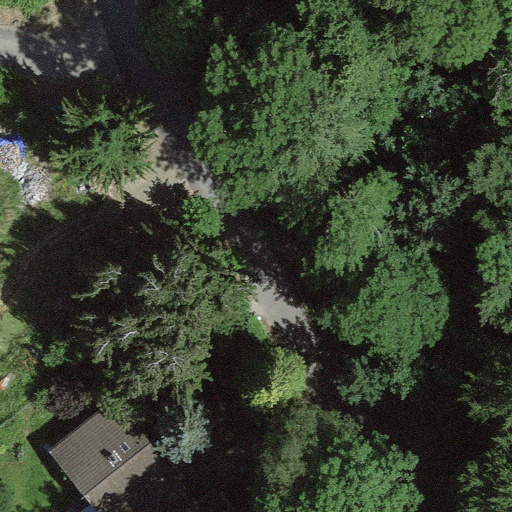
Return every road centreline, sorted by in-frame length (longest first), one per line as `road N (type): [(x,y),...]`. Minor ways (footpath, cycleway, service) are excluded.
road 1 (residential): [(402,511),(353,406),(293,322),(130,16)]
road 2 (residential): [(130,16),(101,51),(40,64),(0,58)]
